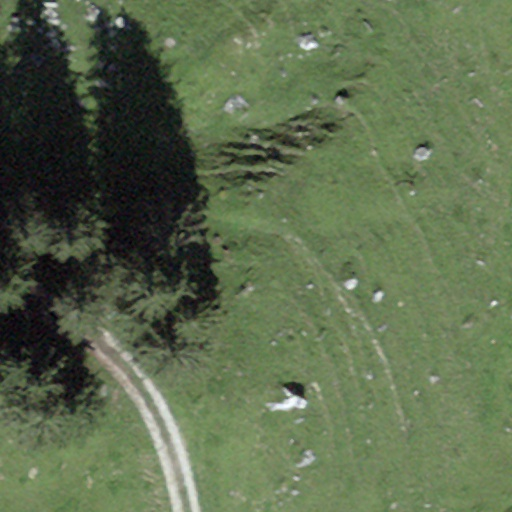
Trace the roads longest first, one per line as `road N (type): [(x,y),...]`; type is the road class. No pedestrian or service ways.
road 1 (track): [(112,345),(164,423),(187,511)]
road 2 (track): [(112,345),(0,284)]
